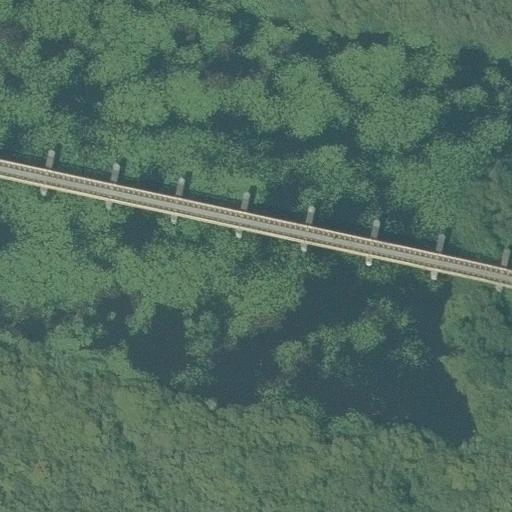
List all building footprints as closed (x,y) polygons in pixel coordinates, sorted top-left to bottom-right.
[(40,197),(42,198),(44,198),(45,196),(54,158),(54,155),(52,153),(49,154),(47,156),(39,192),(39,194),(40,197)] [(105,211),(107,212),(109,212),(110,210),(119,172),(119,169),(117,167),(115,168),(113,170),(105,206),(105,209),(105,211)] [(169,224),(171,225),(173,225),(174,223),(183,185),(183,182),(181,181),(178,181),(177,183),(168,220),(168,222),(169,224)] [(236,239),(238,240),(240,240),(241,238),(248,200),(248,197),(246,196),(243,196),(241,198),(235,234),(235,237),(236,239)] [(300,251),(302,252),(304,252),(305,250),(314,212),(314,209),(312,207),(309,208),(308,210),(300,246),(299,248),(300,251)] [(365,265),(367,266),(369,266),(370,264),(379,226),(379,223),(377,222),(374,222),(373,224),(364,260),(364,263),(365,265)] [(431,279),(432,281),(435,280),(436,279),(445,240),(445,238),(443,236),(440,236),(438,238),(430,275),(430,277),(431,279)] [(496,293),(497,295),(500,294),(501,293),(510,254),(510,252),(508,250),(505,250),(503,252),(495,289),(495,291),(496,293)]
